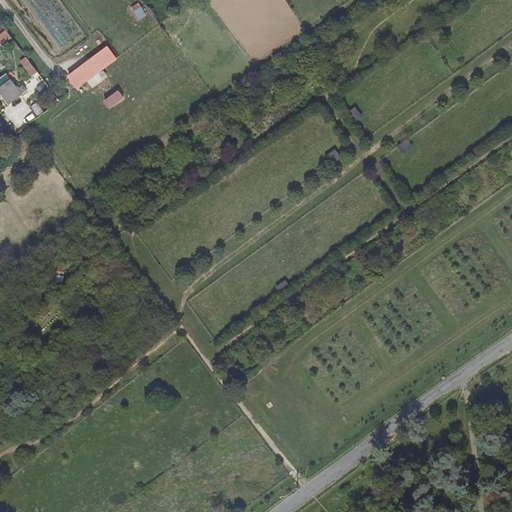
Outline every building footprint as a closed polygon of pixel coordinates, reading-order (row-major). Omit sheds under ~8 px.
[(0,47),(12,38),(6,30),(0,35),(0,47)] [(77,89),(117,59),(108,45),(67,75),(77,89)] [(38,72),(26,57),(20,61),(32,77),(38,72)] [(0,92),(9,105),(26,92),(20,84),(15,87),(6,75),(0,79),(0,92)] [(109,109),(124,98),(119,92),(104,102),(109,109)] [(362,117),(355,106),(346,113),(353,123),(354,122),(362,117)] [(33,138),(28,131),(21,136),(27,142),(33,138)] [(407,139),(397,146),(403,154),(413,147),(407,139)] [(340,156),(335,150),(326,156),(330,163),(331,164),(341,158),(340,156)] [(28,241),(22,246),(30,256),(36,251),(28,241)] [(281,295),(283,297),(292,289),(291,287),(286,280),(276,288),(281,295)]
